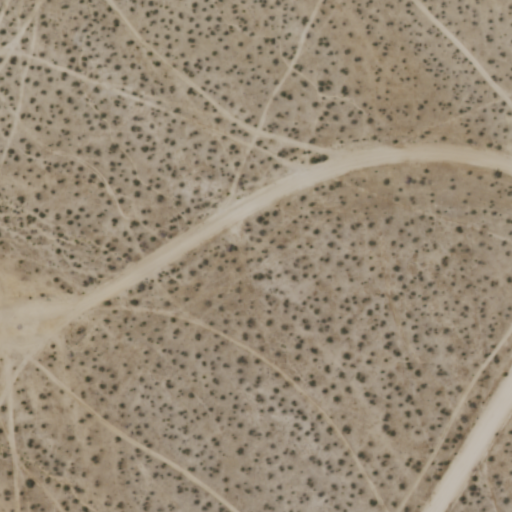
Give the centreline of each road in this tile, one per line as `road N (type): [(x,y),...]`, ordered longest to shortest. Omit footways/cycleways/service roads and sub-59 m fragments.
road 1 (track): [(511,170),(435,154),(347,165),(261,202),(106,298),(0,316)]
road 2 (track): [(511,394),(437,511)]
